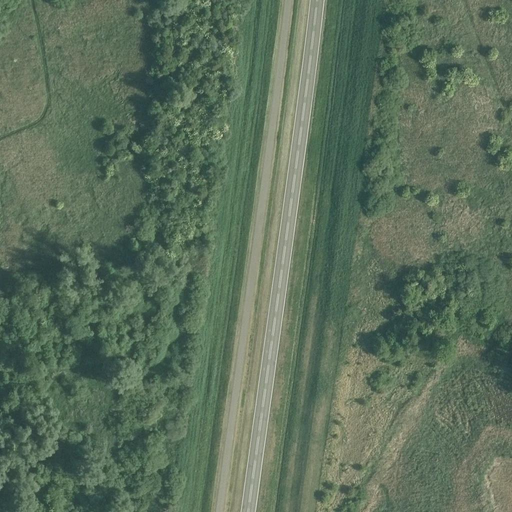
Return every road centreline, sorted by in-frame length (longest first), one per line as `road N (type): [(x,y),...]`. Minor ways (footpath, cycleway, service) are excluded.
road 1 (trunk): [(247,511),(317,0)]
road 2 (unclassified): [(218,511),(287,0)]
